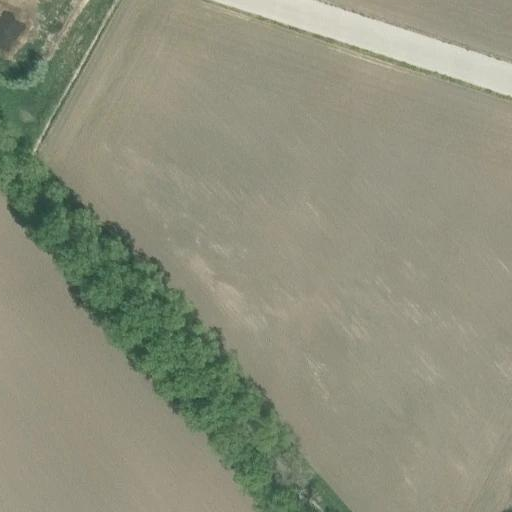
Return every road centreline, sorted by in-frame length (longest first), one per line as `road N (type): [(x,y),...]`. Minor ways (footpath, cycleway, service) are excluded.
road 1 (unclassified): [(316,511),(0,151)]
road 2 (unknown): [(241,0),(511,83)]
